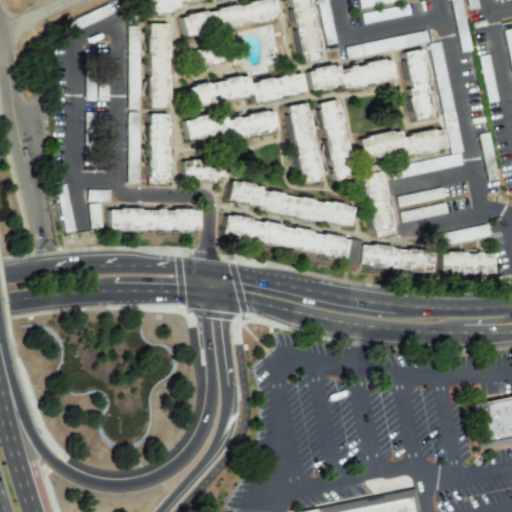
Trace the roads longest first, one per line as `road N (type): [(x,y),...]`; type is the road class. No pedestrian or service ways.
road 1 (primary): [(204,283),(215,405),(182,463),(151,482),(112,490),(61,476),(43,456)]
road 2 (tertiary): [(223,286),(244,299),(341,320),(511,329)]
road 3 (tertiary): [(0,289),(116,277),(204,283)]
road 4 (tertiary): [(395,305),(249,277),(223,286)]
road 5 (primary): [(159,511),(224,432),(228,384)]
